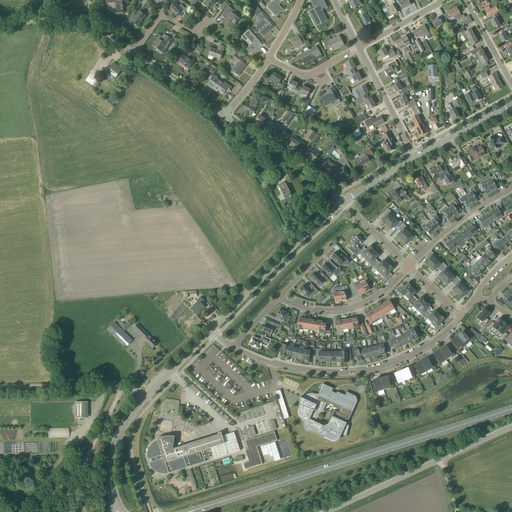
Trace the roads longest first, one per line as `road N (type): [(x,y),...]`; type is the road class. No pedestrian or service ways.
road 1 (primary): [(216,503),(511,409)]
road 2 (residential): [(232,347),(270,363),(347,372),(411,354),(461,315)]
road 3 (unclassified): [(327,511),(511,428)]
road 4 (secondary): [(211,330),(343,203)]
road 5 (unclassified): [(37,511),(76,473),(121,387),(148,395)]
road 6 (residential): [(343,203),(225,116)]
road 7 (residential): [(279,298),(345,309),(383,292),(410,266)]
road 8 (residential): [(410,266),(450,228),(511,189)]
road 9 (residential): [(414,157),(359,48)]
road 10 (track): [(0,386),(121,387)]
